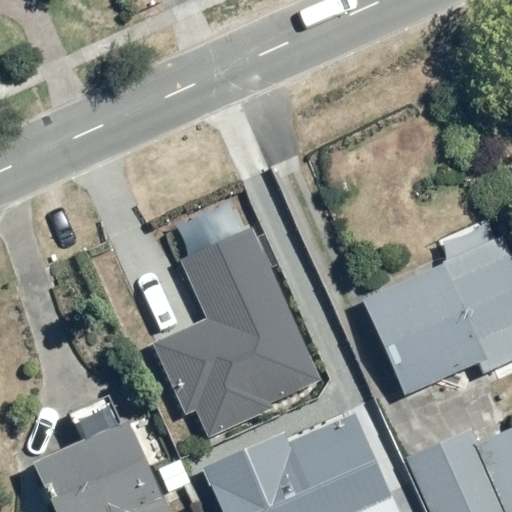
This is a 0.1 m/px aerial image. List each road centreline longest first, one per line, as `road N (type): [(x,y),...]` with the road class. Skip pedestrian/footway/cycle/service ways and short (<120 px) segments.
road 1 (tertiary): [(391,0),(7,170)]
road 2 (tertiary): [(0,118),(310,0)]
